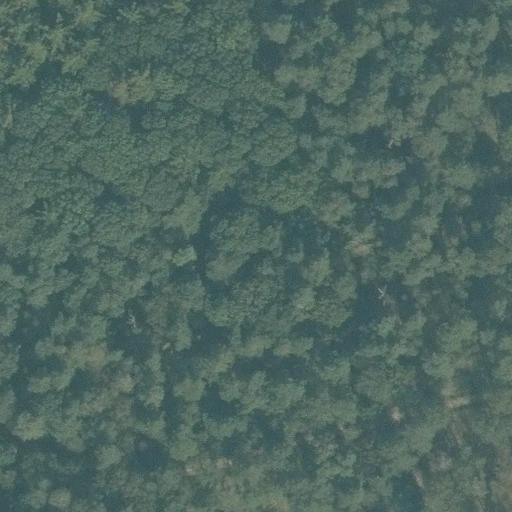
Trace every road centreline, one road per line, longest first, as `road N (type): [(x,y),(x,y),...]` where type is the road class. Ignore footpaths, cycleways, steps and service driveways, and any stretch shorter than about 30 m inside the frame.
road 1 (track): [(511,388),(142,476),(0,450)]
road 2 (track): [(381,418),(228,0)]
